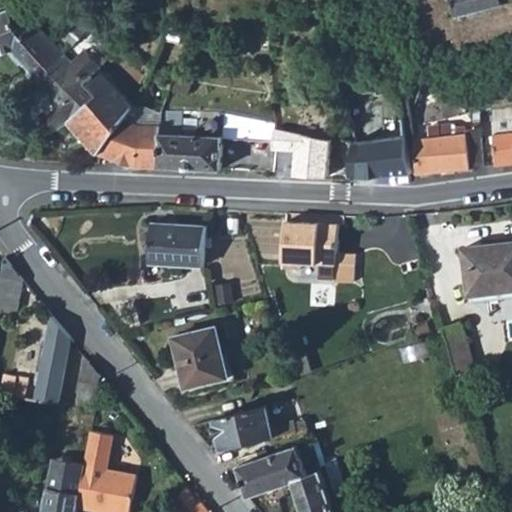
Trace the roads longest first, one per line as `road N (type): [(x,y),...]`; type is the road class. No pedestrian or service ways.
road 1 (residential): [(0,179),(314,193),(511,183)]
road 2 (residential): [(230,511),(5,219),(0,181)]
